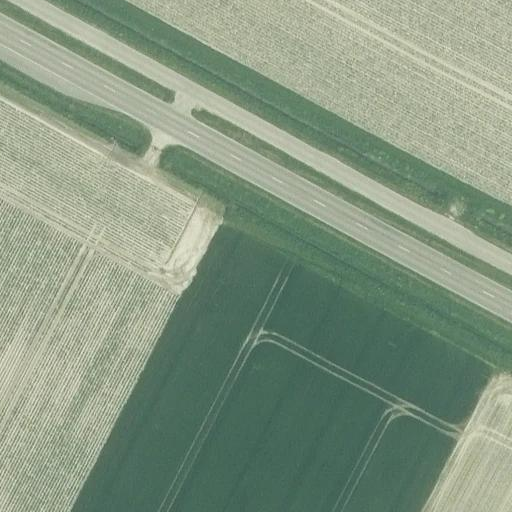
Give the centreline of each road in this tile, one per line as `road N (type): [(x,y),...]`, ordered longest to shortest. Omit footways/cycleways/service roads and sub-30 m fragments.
road 1 (tertiary): [(511,308),(0,30)]
road 2 (unclassified): [(511,264),(25,0)]
